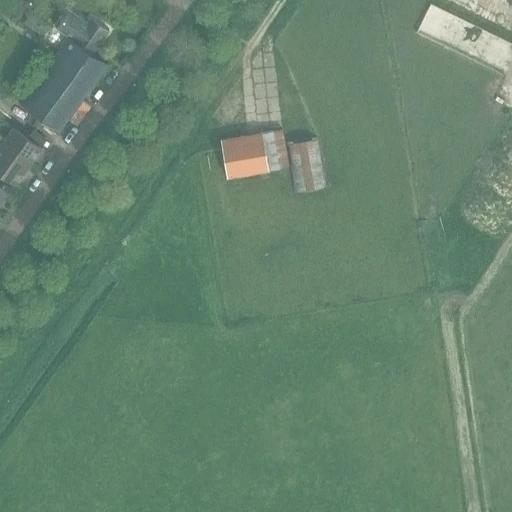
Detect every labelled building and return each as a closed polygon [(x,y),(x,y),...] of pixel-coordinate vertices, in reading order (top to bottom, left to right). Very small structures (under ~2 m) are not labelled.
[(85,23),(77,18),(68,11),(56,29),(67,36),(19,103),(58,131),(107,63),(92,53),(109,30),(90,16),(85,23)] [(47,28),(28,15),(22,24),(41,37),(47,28)] [(0,146),(28,166),(41,148),(13,128),(6,139),(0,134),(0,146)] [(227,174),(287,164),(282,128),(221,138),(227,174)] [(286,139),(287,143),(294,188),(326,183),(318,133),(286,139)] [(0,173),(15,184),(28,166),(0,146),(0,173)] [(0,205),(12,188),(0,180),(0,205)] [(86,259),(70,281),(84,291),(99,268),(86,259)]
